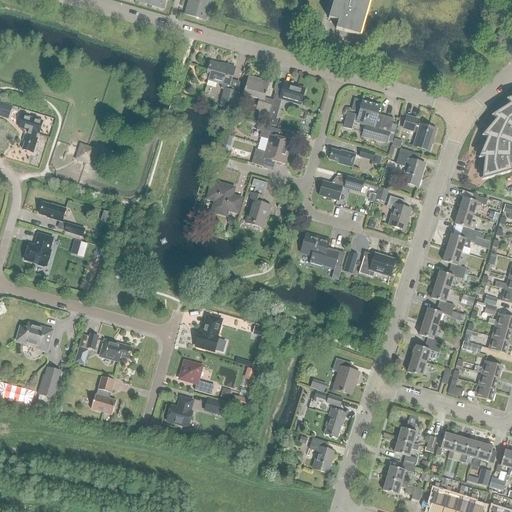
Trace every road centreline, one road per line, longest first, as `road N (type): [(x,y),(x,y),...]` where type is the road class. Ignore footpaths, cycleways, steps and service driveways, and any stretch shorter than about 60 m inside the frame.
road 1 (residential): [(375,386),(464,113)]
road 2 (residential): [(145,422),(171,336),(0,287)]
road 3 (residential): [(358,228),(311,214),(302,198),(338,76)]
road 4 (residential): [(338,76),(169,27)]
road 5 (residential): [(511,428),(375,386)]
road 6 (residential): [(464,113),(338,76)]
road 7 (residential): [(337,505),(375,386)]
